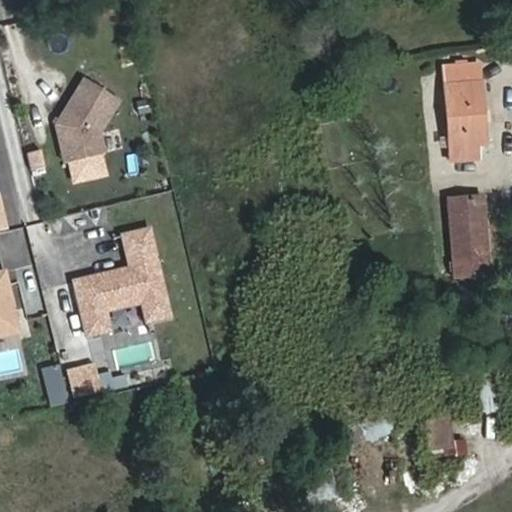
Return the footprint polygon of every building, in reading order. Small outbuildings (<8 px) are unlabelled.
[(485,145),(479,64),(444,67),(445,86),(444,86),(450,163),(479,160),(478,146),(485,145)] [(56,126),(65,163),(70,162),(100,155),(105,154),(100,133),(120,101),(85,79),(56,126)] [(27,155),(31,172),(45,168),(41,151),(27,155)] [(100,155),(70,162),(75,182),(104,175),(100,155)] [(0,232),(9,230),(1,195),(0,195),(0,232)] [(489,274),(482,197),(448,200),(455,277),(489,274)] [(131,269),(75,283),(88,337),(111,331),(105,309),(142,300),(148,322),(170,317),(149,230),(123,236),(131,269)] [(0,337),(19,333),(4,273),(0,273),(0,337)] [(151,347),(116,351),(118,365),(152,362),(151,347)] [(64,397),(90,398),(92,365),(65,364),(64,397)] [(476,412),(491,412),(490,375),(476,376),(476,412)] [(443,408),(439,391),(437,385),(428,387),(433,410),(443,408)] [(362,426),(359,409),(339,412),(342,431),(362,428),(362,426)] [(452,441),(449,418),(423,422),(428,459),(454,455),(453,442),(452,441)] [(334,498),(335,499),(427,485),(417,420),(375,426),(374,424),(362,426),(362,428),(342,431),(335,432),(338,450),(327,452),(329,460),(300,463),(306,503),(334,498)] [(466,454),(464,440),(452,441),(453,442),(454,455),(466,454)]
